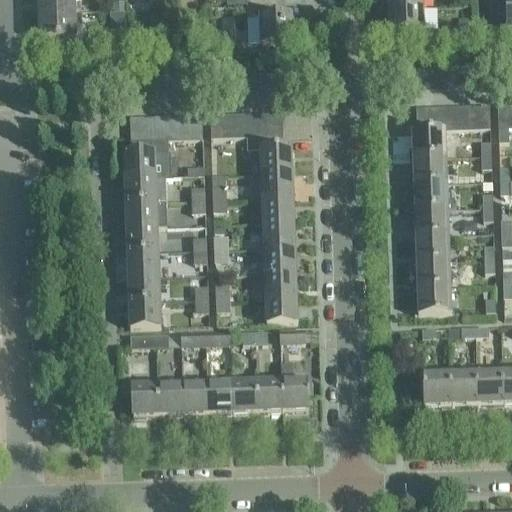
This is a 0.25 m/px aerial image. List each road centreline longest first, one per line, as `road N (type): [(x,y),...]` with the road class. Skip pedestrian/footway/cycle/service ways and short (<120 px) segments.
road 1 (residential): [(112,493),(98,90)]
road 2 (residential): [(350,484),(339,85)]
road 3 (residential): [(98,90),(339,85)]
road 4 (residential): [(112,493),(350,484)]
road 5 (residential): [(98,90),(12,86),(3,65),(2,0)]
road 6 (residential): [(339,85),(511,80)]
road 7 (residential): [(350,484),(511,479)]
